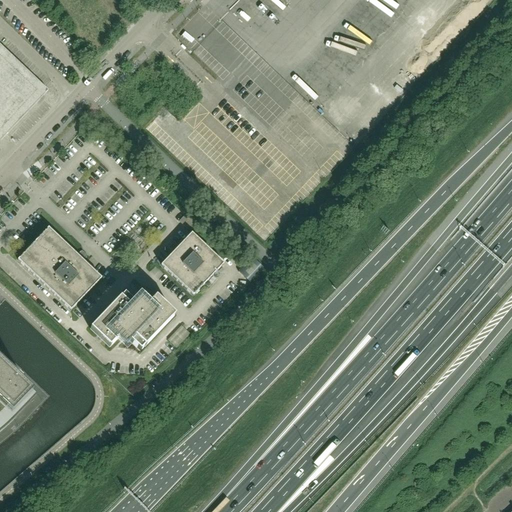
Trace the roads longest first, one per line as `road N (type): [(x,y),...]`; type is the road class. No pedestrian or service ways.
road 1 (motorway): [(511,126),(129,511)]
road 2 (motorway): [(511,157),(227,505)]
road 3 (motorway): [(511,191),(227,505)]
road 4 (motorway): [(265,511),(511,237)]
road 5 (motorway): [(276,511),(332,468),(511,268)]
road 6 (motorway): [(335,511),(511,308)]
road 7 (residential): [(0,177),(169,0)]
road 8 (unknown): [(239,232),(300,170),(275,145)]
